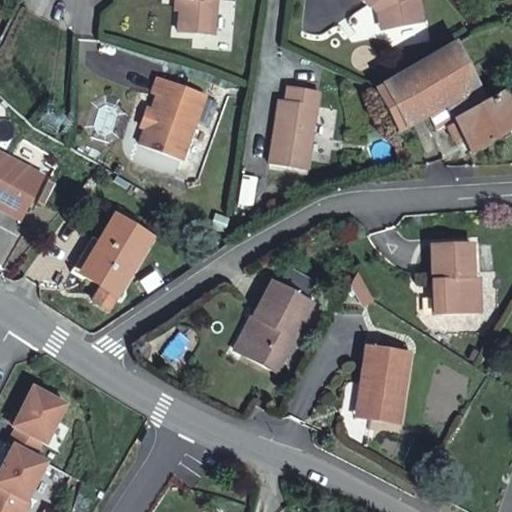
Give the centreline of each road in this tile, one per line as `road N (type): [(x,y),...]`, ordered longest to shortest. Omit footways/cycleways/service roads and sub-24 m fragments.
road 1 (residential): [(94,363),(284,231),(346,203),(511,194)]
road 2 (residential): [(185,419),(398,511)]
